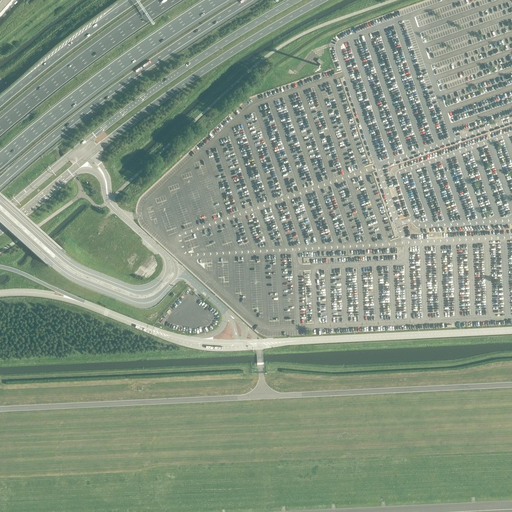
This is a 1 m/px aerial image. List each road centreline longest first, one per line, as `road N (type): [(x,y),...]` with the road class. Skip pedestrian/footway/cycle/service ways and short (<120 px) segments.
road 1 (motorway): [(0,182),(112,90),(247,0)]
road 2 (tertiary): [(91,153),(200,72),(321,0)]
road 3 (motorway): [(0,160),(216,0)]
road 4 (tertiary): [(295,0),(185,67),(79,146)]
road 5 (unclassified): [(164,254),(164,278),(137,293),(80,271),(0,202)]
road 6 (unclassified): [(0,212),(62,268),(133,300),(161,293),(176,266)]
road 7 (motorway): [(167,0),(0,126)]
road 8 (trunk): [(118,10),(0,102)]
